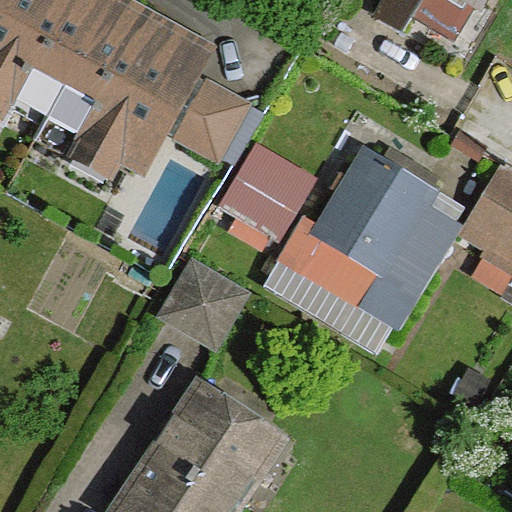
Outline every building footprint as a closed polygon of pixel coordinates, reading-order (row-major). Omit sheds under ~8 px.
[(113,3),(107,0),(0,0),(0,85),(52,115),(113,3)] [(426,0),(390,0),(381,16),(406,33),(414,21),(426,0)] [(468,0),(426,0),(414,21),(454,45),(478,6),(468,0)] [(204,53),(113,3),(52,115),(145,164),(192,75),(204,53)] [(250,106),(210,84),(180,141),(220,162),(250,106)] [(435,195),(369,155),(323,232),(308,222),(284,262),(397,329),(457,228),(426,210),(435,195)] [(298,185),(250,158),(222,207),(269,235),(298,185)] [(511,178),(504,174),(474,225),(498,240),(486,260),(511,275),(511,284),(505,298),(511,302),(511,178)] [(246,296),(196,267),(165,318),(218,348),(246,296)] [(276,441),(199,390),(157,453),(162,456),(234,504),(276,441)] [(237,511),(240,508),(234,504),(162,456),(124,511),(237,511)]
